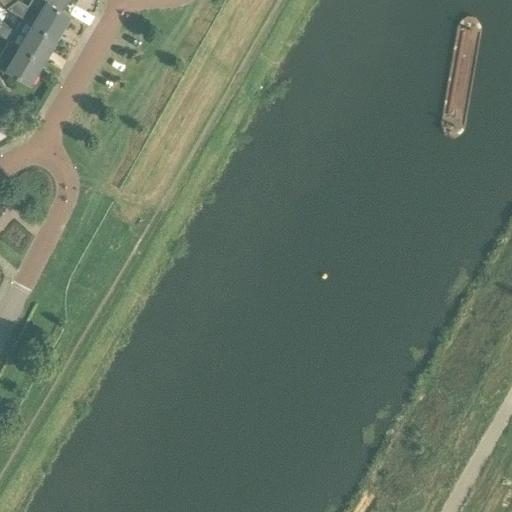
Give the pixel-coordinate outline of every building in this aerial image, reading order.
[(0,0),(0,1),(6,9),(17,1),(18,0),(0,0)] [(24,19),(57,39),(71,15),(63,11),(69,0),(34,0),(30,9),(17,1),(6,9),(23,19),(24,19)] [(10,42),(20,48),(44,62),(57,39),(24,19),(23,19),(16,32),(0,22),(0,36),(10,42)] [(0,59),(0,67),(13,75),(30,85),(44,62),(20,48),(10,42),(0,59)] [(13,204),(14,206),(22,213),(29,204),(20,196),(13,204)]
